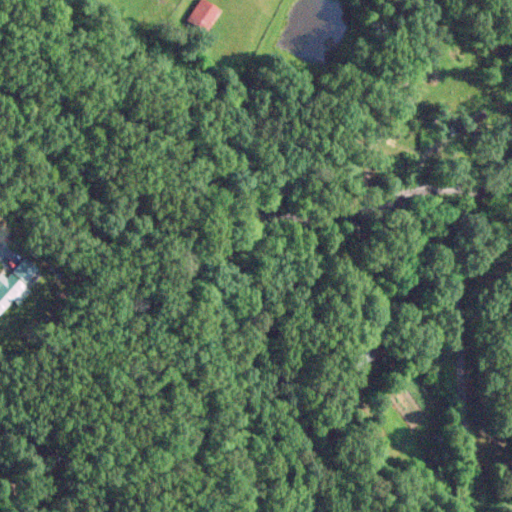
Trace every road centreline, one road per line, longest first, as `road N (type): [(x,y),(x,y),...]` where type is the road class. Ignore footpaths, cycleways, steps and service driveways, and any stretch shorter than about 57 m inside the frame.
road 1 (residential): [(511,196),(433,187),(328,216),(272,217),(239,206),(98,112),(0,88)]
road 2 (residential): [(464,511),(449,280),(432,248),(381,199)]
